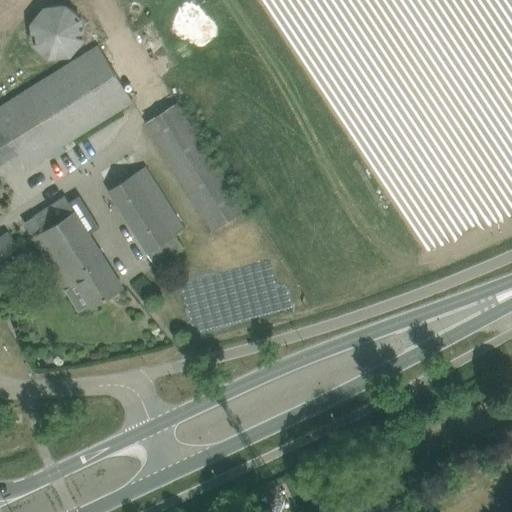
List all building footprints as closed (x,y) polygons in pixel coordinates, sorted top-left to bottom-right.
[(70,0),(62,0),(37,28),(47,36),(41,42),(66,65),(100,27),(70,0)] [(27,167),(133,101),(99,45),(31,88),(0,107),(0,122),(18,152),(27,167)] [(146,121),(192,194),(215,229),(245,210),(223,176),(177,102),(146,121)] [(185,227),(172,206),(145,166),(109,189),(134,230),(157,264),(184,247),(175,234),(185,227)] [(123,286),(65,196),(35,215),(44,230),(34,236),(68,289),(78,283),(92,305),(123,286)]
